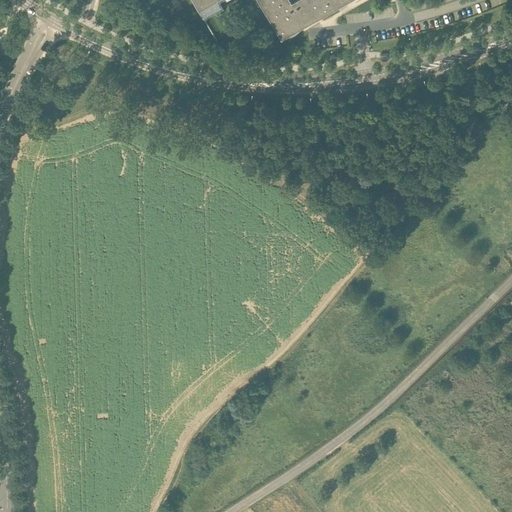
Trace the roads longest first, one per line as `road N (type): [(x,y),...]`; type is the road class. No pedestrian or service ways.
road 1 (tertiary): [(50,20),(155,67),(265,86),(382,77),(511,37)]
road 2 (unclassified): [(232,511),(381,406),(511,281)]
